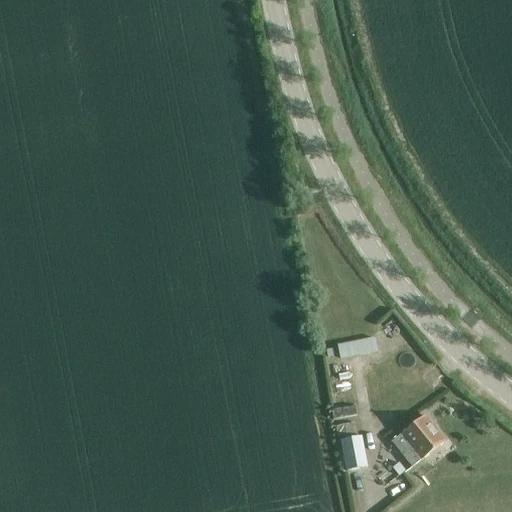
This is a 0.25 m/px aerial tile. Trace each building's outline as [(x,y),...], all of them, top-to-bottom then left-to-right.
[(374,340),(337,347),(340,361),(377,354),(374,340)] [(407,460),(416,470),(449,442),(428,417),(397,444),(408,458),(407,460)] [(353,424),(335,427),(337,438),(355,435),(353,424)] [(368,469),(362,438),(341,442),(346,473),(368,469)] [(406,473),(399,464),(392,470),(399,478),(406,473)]
